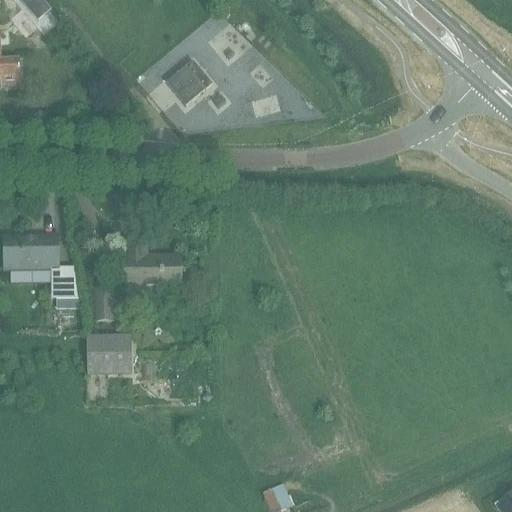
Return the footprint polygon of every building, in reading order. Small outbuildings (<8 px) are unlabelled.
[(0,62),(0,81),(1,82),(1,89),(20,88),(19,62),(0,63),(0,62)] [(193,64),(166,86),(186,109),(212,87),(193,64)] [(55,238),(7,239),(7,273),(56,272),(56,299),(78,299),(74,269),(56,270),(55,238)] [(126,260),(124,260),(124,294),(181,293),(180,259),(147,259),(146,244),(126,245),(126,260)] [(111,292),(96,293),(97,323),(112,323),(111,292)] [(114,375),(113,361),(127,361),(127,340),(91,341),(91,375),(114,375)] [(294,486),(300,503),(328,493),(322,476),(294,486)] [(511,511),(511,496),(498,508),(501,511),(511,511)]
